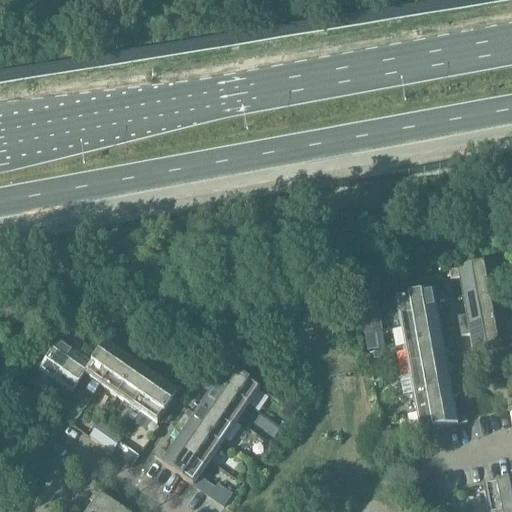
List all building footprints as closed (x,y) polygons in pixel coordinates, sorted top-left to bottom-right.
[(460,281),(463,299),(501,292),(496,263),(458,270),(458,271),(449,273),(451,282),(460,281)] [(467,318),(457,319),(459,329),(506,321),(501,292),(463,299),(467,318)] [(433,294),(396,301),(401,330),(420,327),(418,317),(437,314),(435,305),(445,303),(443,293),(433,295),(433,294)] [(401,330),(404,349),(451,340),(450,331),(440,332),(437,314),(418,317),(420,327),(401,330)] [(506,321),(459,329),(461,339),(470,337),(474,357),(511,350),(506,321)] [(85,378),(101,389),(122,357),(115,352),(120,344),(112,338),(107,346),(106,345),(92,365),(93,365),(84,378),(85,378)] [(404,349),(410,377),(428,374),(427,364),(445,361),(444,352),(453,350),(451,340),(404,349)] [(38,374),(54,386),(82,346),(74,341),(68,349),(60,343),(38,374)] [(71,397),(85,378),(84,378),(93,365),(92,365),(85,360),(90,352),(82,346),(54,386),(71,397)] [(101,389),(116,400),(144,360),(136,354),(130,362),(122,357),(101,389)] [(116,400),(140,416),(151,400),(143,394),(154,379),(146,373),(152,366),(144,360),(116,400)] [(410,377),(413,396),(460,388),(458,378),(449,380),(445,361),(427,364),(428,374),(410,377)] [(209,381),(248,409),(260,392),(228,370),(223,379),(215,373),(209,381)] [(151,400),(140,416),(157,427),(179,396),(178,395),(183,387),(175,382),(169,389),(154,379),(143,394),(151,400)] [(248,409),(209,381),(203,390),(211,395),(201,411),(216,421),(222,414),(237,424),(248,409)] [(413,396),(416,415),(454,408),(452,399),(462,398),(460,388),(413,396)] [(454,408),(416,415),(420,435),(458,428),(457,427),(467,425),(465,416),(456,417),(454,408)] [(187,413),(182,421),(221,448),(237,424),(222,414),(216,421),(201,411),(195,418),(187,413)] [(184,435),(173,450),(189,461),(194,453),(210,464),(221,448),(182,421),(176,429),(184,435)] [(112,455),(122,441),(107,431),(98,445),(112,455)] [(119,447),(113,455),(131,468),(137,460),(119,447)] [(189,461),(173,450),(168,458),(160,452),(154,460),(162,466),(162,467),(193,488),(210,464),(194,453),(189,461)] [(511,483),(483,489),(487,511),(507,511),(506,506),(511,504),(511,483)] [(211,501),(223,509),(234,493),(222,485),(211,501)] [(94,506),(90,511),(121,511),(100,497),(100,498),(92,493),(86,501),(94,506)]
